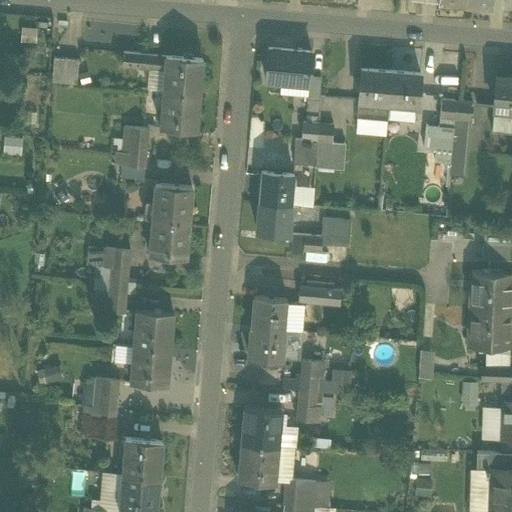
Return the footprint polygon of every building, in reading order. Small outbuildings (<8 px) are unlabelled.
[(37,29),(21,29),(21,44),(37,44),(37,29)] [(311,51),(268,47),(265,80),(280,81),(308,83),(309,74),(311,51)] [(122,65),(139,66),(140,53),(140,52),(123,51),(122,65)] [(157,54),(140,53),(139,66),(148,67),(156,68),(157,54)] [(156,68),(165,68),(166,55),(157,54),(156,68)] [(165,68),(163,90),(199,93),(202,58),(166,55),(165,68)] [(52,80),(76,82),(78,59),(54,56),(52,80)] [(146,89),(163,90),(165,68),(156,68),(148,67),(146,89)] [(361,67),(358,99),(388,102),(390,70),(361,67)] [(420,72),(390,70),(388,102),(417,104),(420,72)] [(321,75),(309,74),(308,83),(307,96),(306,110),(318,111),(321,75)] [(511,75),(496,74),(493,107),(511,108),(511,75)] [(308,83),(280,81),(279,93),(307,96),(308,83)] [(195,129),(199,93),(163,90),(160,126),(195,129)] [(386,118),(388,102),(358,99),(357,115),(386,118)] [(440,116),(455,118),(456,100),(441,99),(440,116)] [(455,118),(454,126),(451,160),(450,173),(465,175),(471,101),(456,100),(455,118)] [(388,102),(386,118),(416,120),(417,104),(388,102)] [(511,127),(511,108),(493,107),(492,126),(511,127)] [(386,118),(357,115),(355,132),(385,135),(386,118)] [(301,139),(316,140),(317,122),(302,121),(301,138),(301,139)] [(317,122),(316,140),(331,141),(332,123),(317,122)] [(435,158),(451,160),(454,126),(439,124),(426,123),(423,147),(437,148),(435,158)] [(129,138),(146,139),(147,127),(123,125),(122,138),(129,139),(129,138)] [(22,137),(4,136),(3,153),(20,155),(22,137)] [(115,150),(128,151),(129,139),(122,138),(113,137),(112,150),(115,150)] [(315,164),(316,140),(301,139),(301,138),(294,137),(293,161),(315,164)] [(129,139),(128,151),(145,153),(146,139),(129,138),(129,139)] [(315,164),(341,166),(343,142),(331,141),(316,140),(315,164)] [(127,165),(128,151),(115,150),(114,164),(121,164),(127,165)] [(144,166),(145,153),(128,151),(127,165),(144,166)] [(120,176),(143,178),(144,166),(127,165),(121,164),(120,176)] [(261,170),(258,200),(290,202),(292,184),(293,173),(261,170)] [(155,182),(152,218),(188,221),(191,185),(155,182)] [(292,184),(290,202),(312,204),(314,186),(292,184)] [(127,197),(109,195),(107,212),(125,215),(127,197)] [(288,232),(290,202),(258,200),(256,229),(288,232)] [(185,256),(188,221),(152,218),(149,253),(185,256)] [(321,243),(348,245),(350,219),(322,218),(321,235),(322,235),(321,243)] [(291,253),(303,254),(303,249),(304,233),(292,233),(291,253)] [(303,249),(321,251),(321,243),(322,235),(321,235),(304,233),(303,249)] [(482,258),(511,259),(511,253),(511,243),(482,242),(482,258)] [(104,265),(105,244),(87,243),(85,264),(94,265),(104,265)] [(111,265),(128,267),(129,246),(105,244),(104,265),(111,266),(111,265)] [(104,265),(94,265),(93,277),(110,278),(111,266),(104,265)] [(111,266),(110,278),(127,280),(128,267),(111,265),(111,266)] [(471,270),(470,307),(510,308),(511,289),(505,289),(506,271),(471,270)] [(110,278),(93,277),(92,289),(97,289),(109,290),(110,278)] [(125,293),(127,280),(110,278),(109,290),(108,292),(125,293)] [(299,300),(316,301),(318,286),(300,284),(299,300)] [(337,288),(318,286),(316,301),(336,303),(337,288)] [(96,307),(124,309),(125,293),(108,292),(109,290),(97,289),(96,307)] [(254,296),(251,326),(284,328),(286,302),(286,299),(254,296)] [(286,302),(284,328),(301,330),(304,303),(286,302)] [(469,343),(504,344),(504,326),(510,326),(510,323),(510,308),(470,307),(469,343)] [(136,309),(133,345),(168,348),(172,312),(136,309)] [(281,356),(284,328),(251,326),(249,355),(281,358),(281,356)] [(299,358),(301,330),(284,328),(281,356),(299,358)] [(165,383),(168,348),(133,345),(130,380),(165,383)] [(435,350),(420,348),(418,376),(432,378),(435,350)] [(485,365),(509,366),(509,363),(509,351),(485,350),(485,365)] [(318,376),(323,376),(324,360),(301,358),(300,373),(318,374),(318,376)] [(42,368),(36,369),(39,383),(45,381),(45,384),(63,380),(59,363),(41,367),(42,368)] [(480,379),(503,380),(508,380),(509,366),(485,365),(481,365),(480,379)] [(331,379),(330,391),(349,393),(351,370),(332,368),(331,379)] [(298,388),(300,373),(294,372),(294,377),(282,376),(281,387),(298,388)] [(300,373),(298,388),(316,390),(317,378),(318,376),(318,374),(300,373)] [(99,393),(116,394),(117,378),(95,377),(95,380),(94,393),(99,394),(99,393)] [(316,390),(330,391),(331,379),(317,378),(316,390)] [(94,393),(95,380),(83,379),(81,404),(84,405),(98,406),(99,394),(94,393)] [(511,379),(508,380),(503,380),(502,400),(511,399),(511,379)] [(478,381),(462,380),(461,405),(476,406),(478,381)] [(315,404),(316,390),(298,388),(297,404),(315,405),(315,404)] [(98,406),(115,407),(116,394),(99,393),(99,394),(98,406)] [(320,405),(319,414),(332,415),(333,396),(321,395),(320,405)] [(501,440),(511,440),(511,399),(502,400),(502,406),(501,440)] [(296,419),(319,421),(319,414),(320,405),(315,404),(315,405),(297,404),(296,419)] [(82,434),(112,436),(115,407),(98,406),(84,405),(82,434)] [(244,405),(241,441),(277,444),(280,411),(280,408),(244,405)] [(480,439),(501,440),(502,406),(482,405),(480,439)] [(277,444),(294,445),(295,445),(297,425),(286,424),(287,412),(280,411),(277,444)] [(125,436),(122,472),(158,475),(161,440),(125,436)] [(331,438),(310,436),(309,446),(330,447),(331,438)] [(274,481),(276,461),(277,444),(241,441),(237,477),(274,481)] [(277,444),(276,461),(280,462),(279,471),(291,472),(294,445),(277,444)] [(445,462),(446,450),(419,449),(419,461),(445,462)] [(475,467),(492,468),(492,467),(511,467),(511,452),(476,451),(475,467)] [(491,511),(511,511),(511,467),(492,467),(492,468),(491,511)] [(120,500),(122,472),(103,471),(101,499),(120,500)] [(155,511),(158,475),(122,472),(120,500),(119,508),(134,509),(155,511)] [(286,477),(284,503),(313,506),(315,480),(286,477)] [(432,479),(415,477),(414,495),(431,496),(432,479)] [(315,480),(313,506),(327,507),(330,481),(315,480)] [(90,498),(90,507),(107,509),(107,507),(119,508),(120,500),(101,499),(90,498)] [(312,511),(313,506),(284,503),(283,511),(312,511)]
